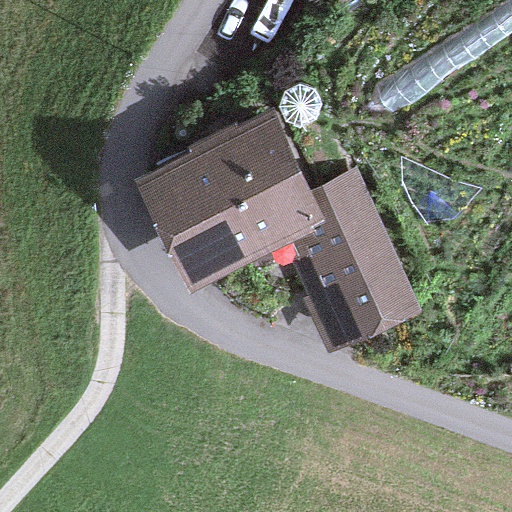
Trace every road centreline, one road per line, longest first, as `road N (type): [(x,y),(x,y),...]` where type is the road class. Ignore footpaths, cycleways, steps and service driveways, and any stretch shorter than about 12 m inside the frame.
road 1 (unclassified): [(511,441),(252,348),(155,275),(124,215),(124,160),(149,89),(204,0)]
road 2 (track): [(124,215),(112,260),(114,344),(102,387),(0,508)]
